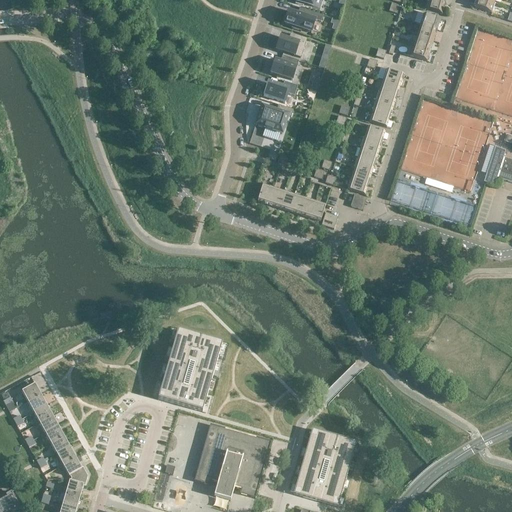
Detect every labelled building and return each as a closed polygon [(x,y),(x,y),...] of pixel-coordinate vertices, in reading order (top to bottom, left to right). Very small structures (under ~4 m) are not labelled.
[(444,5),(426,0),(424,11),(442,15),(444,5)] [(495,3),(485,0),(477,0),(475,8),(492,14),(495,3)] [(301,16),(287,11),(285,20),(286,20),(284,25),(291,27),(291,29),(300,32),(301,30),(311,34),(315,21),(320,23),(322,16),(303,10),(301,16)] [(440,20),(423,15),(420,25),(437,31),(440,20)] [(437,31),(420,25),(416,36),(433,41),(437,31)] [(280,38),(275,50),(300,59),(307,40),(294,35),(292,42),(280,38)] [(433,41),(416,36),(413,46),(430,52),(433,41)] [(430,52),(413,46),(409,57),(427,62),(430,52)] [(274,61),(270,74),(292,81),(298,62),(282,57),(280,62),(274,61)] [(382,81),(400,86),(403,76),(386,70),(382,81)] [(400,86),(382,81),(379,91),(396,97),(400,86)] [(267,84),(263,97),(284,104),(287,95),(294,97),(297,87),(284,83),(282,88),(267,84)] [(396,97),(379,91),(376,102),(393,107),(396,97)] [(393,107),(376,102),(372,112),(390,118),(393,107)] [(255,126),(265,129),(272,132),(282,135),(288,116),(290,117),(292,111),(278,106),(276,112),(261,107),(255,126)] [(390,118),(372,112),(369,123),(386,128),(390,118)] [(385,133),(367,128),(364,138),(381,143),(385,133)] [(381,143),(364,138),(361,148),(378,154),(381,143)] [(378,154),(361,148),(357,159),(374,164),(378,154)] [(497,150),(495,153),(488,176),(488,177),(485,185),(496,188),(498,180),(511,184),(511,161),(505,160),(507,153),(503,152),(497,150)] [(374,164),(357,159),(354,169),(371,175),(374,164)] [(371,175),(354,169),(350,180),(368,185),(371,175)] [(368,185),(350,180),(347,190),(364,196),(368,185)] [(257,202),(267,206),(273,188),(262,185),(257,202)] [(283,192),(273,188),(267,206),(278,209),(283,192)] [(294,195),(283,192),(278,209),(288,213),(294,195)] [(304,199),(294,195),(288,213),(299,216),(304,199)] [(360,197),(354,195),(350,208),(356,209),(360,197)] [(366,199),(360,197),(356,209),(362,211),(366,199)] [(315,202),(304,199),(299,216),(309,219),(315,202)] [(326,205),(315,202),(309,219),(320,223),(323,213),(326,205)] [(338,218),(325,214),(323,220),(336,224),(338,218)] [(336,224),(323,220),(321,226),(334,230),(336,224)] [(177,332),(158,400),(202,413),(222,344),(177,332)] [(22,392),(28,403),(40,396),(35,385),(22,392)] [(6,393),(0,396),(4,402),(10,399),(6,393)] [(46,406),(40,396),(28,403),(33,413),(46,406)] [(52,416),(46,406),(33,413),(39,424),(52,416)] [(58,427),(52,416),(39,424),(45,434),(58,427)] [(214,497),(230,502),(234,488),(241,490),(239,495),(255,499),(271,443),(210,426),(194,482),(209,486),(210,482),(217,484),(214,497)] [(64,437),(58,427),(45,434),(51,445),(64,437)] [(311,431),(293,495),(301,498),(337,508),(356,443),(327,435),(311,431)] [(69,448),(64,437),(51,445),(57,455),(69,448)] [(75,458),(69,448),(57,455),(62,465),(75,458)] [(81,469),(75,458),(62,465),(69,477),(70,476),(71,479),(70,482),(83,486),(83,487),(85,487),(88,477),(83,468),(81,469)] [(172,476),(174,468),(167,466),(164,474),(172,476)] [(69,481),(66,493),(80,497),(83,487),(83,486),(70,482),(69,481)] [(6,496),(1,499),(7,511),(8,511),(19,506),(11,493),(6,496)] [(80,497),(66,493),(62,505),(77,509),(80,497)]
